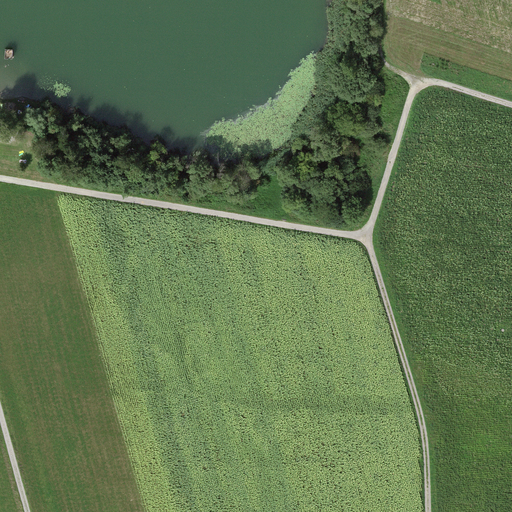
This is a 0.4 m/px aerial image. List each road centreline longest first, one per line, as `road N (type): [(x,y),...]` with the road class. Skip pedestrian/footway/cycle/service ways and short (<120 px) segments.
road 1 (track): [(367,236),(0,178)]
road 2 (track): [(427,511),(423,423),(367,236)]
road 3 (track): [(511,105),(435,81),(419,84),(367,236)]
